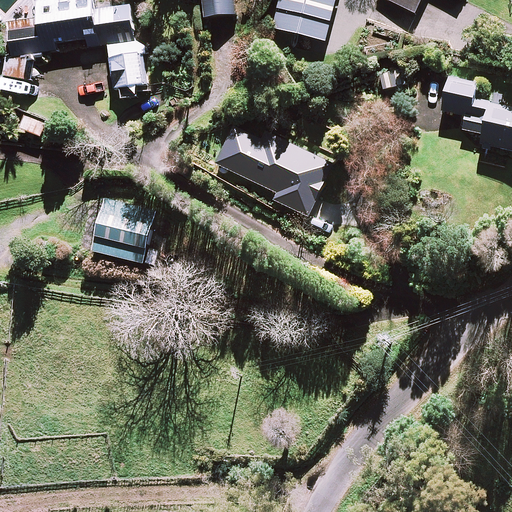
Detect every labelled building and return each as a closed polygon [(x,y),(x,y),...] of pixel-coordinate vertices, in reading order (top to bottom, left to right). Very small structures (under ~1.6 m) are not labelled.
[(109,47),(136,45),(133,6),(96,10),(94,0),(34,0),(36,22),(6,24),(10,68),(3,68),(4,80),(15,78),(16,85),(33,83),(32,79),(43,78),(42,69),(59,68),(57,45),(89,42),(90,49),(109,47)] [(236,17),(234,0),(204,0),(207,21),(236,17)] [(337,0),(280,0),(273,30),(325,44),(337,0)] [(384,0),(415,16),(423,0),(384,0)] [(136,45),(109,47),(113,93),(121,92),(122,103),(139,101),(138,89),(147,89),(146,85),(155,84),(155,76),(149,76),(146,44),(137,44),(136,45)] [(511,113),(476,104),(480,88),(452,80),(442,120),(466,127),(464,135),(486,140),(484,149),(511,156),(511,113)] [(46,126),(26,117),(20,130),(40,138),(46,126)] [(156,213),(108,203),(97,256),(145,266),(156,213)]
